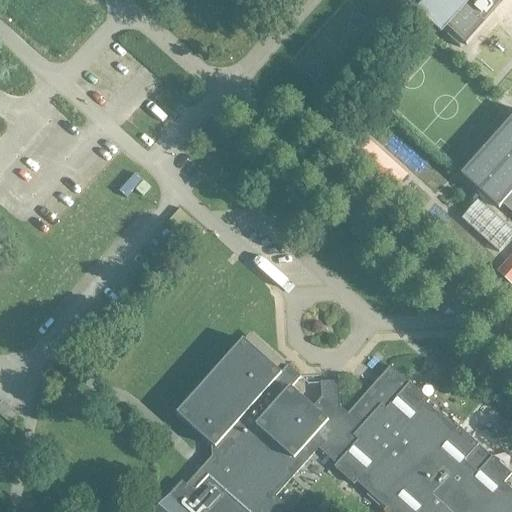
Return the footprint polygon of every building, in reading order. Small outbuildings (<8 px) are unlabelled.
[(511,116),(460,175),(498,209),(502,204),(511,213),(511,0),(428,0),(417,12),(441,34),(446,28),(467,46),(508,0),(511,0),(511,116)] [(405,176),(375,150),(362,165),(392,191),(405,176)] [(511,230),(479,201),(462,220),(499,253),(511,237),(511,230)] [(301,214),(287,229),(319,258),(332,243),(301,214)] [(287,229),(274,243),(306,272),(319,258),(287,229)] [(274,243),(261,257),(293,286),(306,272),(274,243)] [(511,253),(495,270),(511,284),(511,253)] [(261,257),(249,271),(280,300),(293,286),(261,257)] [(340,262),(333,270),(342,278),(349,271),(340,262)] [(333,270),(326,277),(335,286),(342,278),(333,270)] [(249,271),(235,286),(267,315),(280,300),(249,271)] [(357,277),(329,308),(346,323),(374,293),(357,277)] [(235,286),(222,301),(254,329),(267,315),(235,286)] [(314,291),(307,298),(316,307),(323,299),(314,291)] [(374,293),(346,323),(362,338),(390,307),(374,293)] [(307,298),(300,306),(310,314),(316,307),(307,298)] [(390,307),(362,338),(378,352),(406,322),(390,307)] [(216,308),(202,324),(234,352),(248,337),(216,308)] [(288,319),(281,327),(290,336),(297,328),(288,319)] [(406,322),(378,352),(394,367),(422,336),(406,322)] [(202,324),(188,339),(220,368),(234,352),(202,324)] [(281,327),(275,334),(284,343),(290,336),(281,327)] [(322,332),(316,339),(324,347),(331,340),(322,332)] [(422,336),(394,367),(410,381),(438,351),(422,336)] [(188,339),(174,354),(206,383),(220,368),(188,339)] [(331,340),(324,347),(334,356),(340,348),(331,340)] [(438,351),(410,381),(426,396),(454,365),(438,351)] [(174,354),(160,370),(192,398),(206,383),(174,354)] [(254,358),(248,365),(256,373),(263,366),(254,358)] [(355,361),(348,368),(356,376),(363,369),(355,361)] [(248,365),(241,373),(249,381),(256,373),(248,365)] [(454,365),(426,396),(442,410),(470,380),(454,365)] [(363,369),(356,376),(366,385),(373,377),(363,369)] [(160,370),(147,384),(179,413),(192,398),(160,370)] [(470,380),(442,410),(459,426),(487,395),(470,380)] [(147,384),(133,400),(165,428),(179,413),(147,384)] [(227,388),(220,396),(229,404),(236,396),(227,388)] [(387,390),(380,397),(389,405),(396,398),(387,390)] [(220,396),(213,403),(222,411),(229,404),(220,396)] [(396,398),(389,405),(398,414),(405,406),(396,398)] [(133,400),(119,415),(151,443),(165,428),(133,400)] [(511,416),(501,407),(473,438),(490,453),(511,429),(511,416)] [(119,415),(106,430),(137,459),(151,443),(119,415)] [(199,418),(193,426),(201,434),(208,426),(199,418)] [(419,419),(412,426),(421,434),(428,427),(419,419)] [(193,426),(186,433),(195,441),(201,434),(193,426)] [(428,427),(421,434),(430,443),(437,435),(428,427)] [(511,429),(490,453),(506,468),(511,461),(511,429)] [(100,439),(93,447),(102,455),(109,447),(100,439)] [(109,447),(102,455),(111,463),(117,455),(109,447)] [(172,449),(165,456),(174,464),(181,457),(172,449)] [(71,455),(42,487),(59,502),(88,471),(71,455)] [(165,456),(158,464),(167,472),(174,464),(165,456)] [(467,462),(460,469),(469,477),(475,470),(467,462)] [(132,468),(125,476),(134,484),(141,476),(132,468)] [(475,470),(469,477),(478,485),(485,478),(475,470)] [(88,471),(59,502),(69,511),(79,511),(104,485),(88,471)] [(141,476),(134,484),(143,492),(150,484),(141,476)] [(104,485),(79,511),(108,511),(120,500),(104,485)] [(499,491),(492,498),(501,506),(508,499),(499,491)] [(164,497),(157,505),(164,511),(166,511),(173,505),(164,497)] [(511,502),(508,499),(501,506),(508,511),(511,511),(511,502)] [(133,511),(120,500),(108,511),(133,511)]
